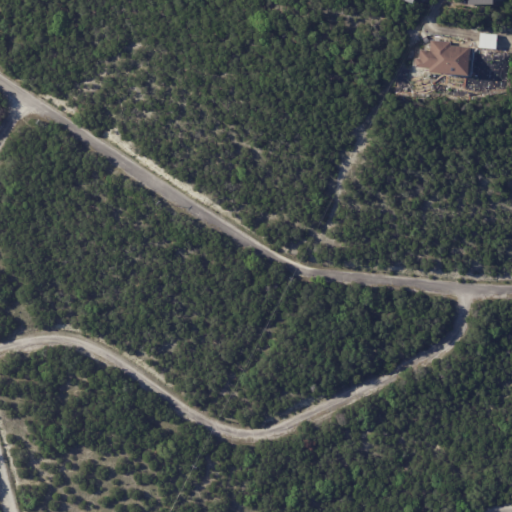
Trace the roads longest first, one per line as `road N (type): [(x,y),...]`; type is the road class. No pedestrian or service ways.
road 1 (residential): [(0,82),(286,263),(312,273),(511,290)]
road 2 (residential): [(0,349),(36,340),(82,344),(199,419),(242,433),(338,400),(445,344),(460,319),(463,289)]
road 3 (residential): [(0,467),(23,97)]
